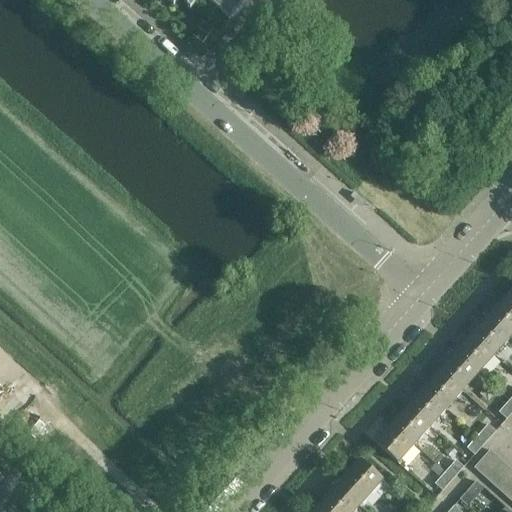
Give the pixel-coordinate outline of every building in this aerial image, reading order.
[(165,0),(173,7),(178,1),(189,10),(198,0),(205,0),(228,20),(245,0),(165,0)] [(228,29),(221,23),(213,32),(220,38),(228,29)] [(511,292),(489,318),(511,337),(511,335),(511,292)] [(511,337),(489,318),(473,336),(495,355),(499,350),(511,337)] [(495,355),(473,336),(457,354),(479,373),(482,369),(495,355)] [(479,373),(457,354),(441,371),(463,391),(465,388),(479,373)] [(463,391),(441,371),(425,389),(447,409),(449,406),(463,391)] [(447,409),(425,389),(409,407),(431,427),(432,425),(447,409)] [(511,404),(509,402),(498,414),(507,421),(511,414),(511,404)] [(431,427),(409,407),(393,425),(415,444),(431,427)] [(415,444),(393,425),(376,444),(398,463),(415,444)] [(488,426),(477,438),(485,445),(496,433),(488,426)] [(477,438),(467,449),(475,457),(485,445),(477,438)] [(474,469),(482,476),(498,458),(490,451),(474,469)] [(482,476),(490,484),(506,465),(498,458),(482,476)] [(382,481),(360,461),(344,480),(354,489),(347,496),(359,507),(382,481)] [(456,461),(445,473),(453,480),(464,469),(456,461)] [(490,484),(498,491),(511,475),(511,470),(506,465),(490,484)] [(445,473),(435,485),(443,492),(453,480),(445,473)] [(511,475),(498,491),(506,498),(511,491),(511,475)] [(354,511),(359,507),(347,496),(354,489),(344,480),(321,505),(328,511),(354,511)] [(476,482),(468,492),(476,499),(484,489),(476,482)] [(468,492),(460,501),(467,508),(476,499),(468,492)]
